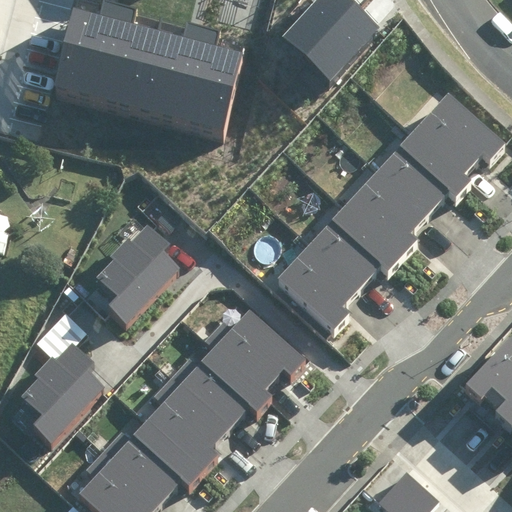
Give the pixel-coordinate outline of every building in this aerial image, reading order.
[(81,1),(59,93),(226,134),(248,42),(221,35),(218,50),(115,25),(118,10),(81,1)] [(455,96),(411,140),(460,189),(466,195),(478,183),(472,176),(488,160),(494,167),(510,150),(455,96)] [(286,115),(275,102),(250,122),(262,136),(253,143),(267,160),(263,164),(293,200),(342,158),(298,106),(286,115)] [(411,140),(366,185),(416,234),(460,189),(411,140)] [(366,185),(322,230),(369,276),(379,266),(388,274),(422,240),(416,234),(366,185)] [(440,262),(426,271),(456,318),(511,282),(511,230),(501,214),(435,255),(440,262)] [(111,312),(128,327),(180,269),(166,257),(171,251),(147,229),(98,283),(119,303),(111,312)] [(322,230),(278,274),(333,329),(353,309),(344,301),(369,276),(322,230)] [(9,235),(0,232),(0,259),(4,260),(9,235)] [(230,315),(208,338),(217,346),(267,392),(284,374),(290,380),(307,362),(252,311),(240,324),(230,315)] [(492,392),(499,398),(511,384),(511,343),(510,342),(466,389),(481,404),(492,392)] [(37,428),(53,443),(105,386),(91,373),(96,367),(72,346),(23,400),(45,419),(37,428)] [(191,357),(174,375),(232,428),(248,410),(256,417),(274,398),(267,392),(217,346),(199,364),(191,357)] [(164,400),(147,418),(206,472),(220,456),(214,450),(232,428),(174,375),(157,393),(164,400)] [(496,417),(511,431),(511,430),(511,384),(499,398),(507,405),(496,417)] [(123,430),(106,448),(165,502),(184,482),(191,488),(206,472),(147,418),(130,437),(123,430)] [(318,463),(258,488),(268,511),(362,511),(365,511),(334,439),(311,448),(318,463)] [(95,477),(81,492),(102,511),(156,511),(165,502),(106,448),(86,470),(95,477)] [(405,472),(377,502),(388,511),(432,511),(440,505),(405,472)]
